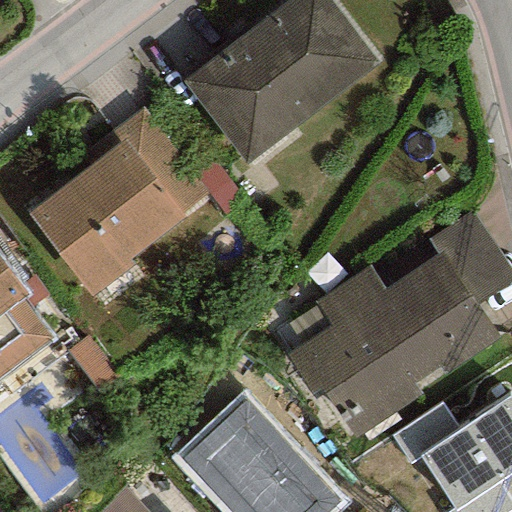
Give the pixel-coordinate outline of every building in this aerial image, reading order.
[(328,0),(289,0),(181,83),(244,165),(377,63),(328,0)] [(106,133),(116,146),(123,141),(179,213),(208,191),(142,105),(106,133)] [(116,146),(26,213),(90,298),(132,266),(126,258),(181,216),(179,213),(123,141),(116,146)] [(426,239),(436,255),(439,253),(474,307),(476,306),(511,281),(511,273),(470,212),(426,239)] [(383,289),(368,266),(313,302),(330,327),(285,356),(313,400),(323,393),(353,439),(420,396),(418,392),(499,339),(476,306),(474,307),(439,253),(436,255),(383,289)] [(0,379),(53,341),(24,301),(29,297),(0,256),(0,379)] [(334,511),(346,502),(241,391),(168,459),(218,511),(334,511)] [(440,403),(389,437),(408,466),(419,459),(452,508),(454,511),(497,483),(511,472),(511,399),(510,396),(458,430),(440,403)] [(507,511),(511,509),(511,505),(497,483),(454,511),(452,508),(446,511),(507,511)] [(148,511),(127,487),(98,511),(148,511)]
